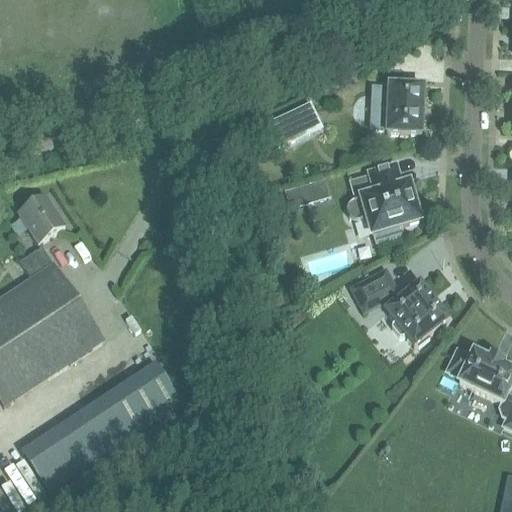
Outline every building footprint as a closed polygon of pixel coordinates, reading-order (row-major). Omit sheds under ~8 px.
[(372,122),(371,134),(386,135),(386,139),(421,140),(423,91),(388,90),(388,94),(373,93),(373,105),(372,105),(371,122),(372,122)] [(273,156),(320,134),(307,107),(260,129),(273,156)] [(353,205),(354,207),(350,209),(348,212),(347,216),(347,220),(349,224),(354,226),(358,227),(367,225),(371,240),(374,239),(377,248),(402,241),(399,232),(419,226),(408,189),(401,192),(395,171),(368,179),(369,182),(351,188),(356,205),(353,205)] [(45,202),(18,219),(38,249),(65,232),(45,202)] [(0,304),(0,406),(4,412),(104,346),(42,252),(20,267),(31,284),(0,304)] [(385,276),(351,295),(363,318),(380,309),(394,328),(392,330),(392,333),(399,342),(402,343),(404,341),(414,353),(416,350),(418,352),(430,343),(428,341),(448,326),(419,289),(399,305),(396,301),(398,300),(385,276)] [(281,297),(268,300),(271,311),(284,308),(281,297)] [(457,357),(448,376),(461,383),(459,388),(502,409),(499,413),(502,421),(507,423),(503,431),(511,435),(511,402),(506,400),(511,388),(511,376),(501,371),(503,368),(490,362),(488,365),(473,358),(470,363),(457,357)] [(162,365),(21,457),(47,498),(182,409),(173,396),(180,391),(162,365)] [(495,502),(511,507),(511,471),(505,469),(495,502)] [(8,511),(0,498),(0,511),(8,511)]
